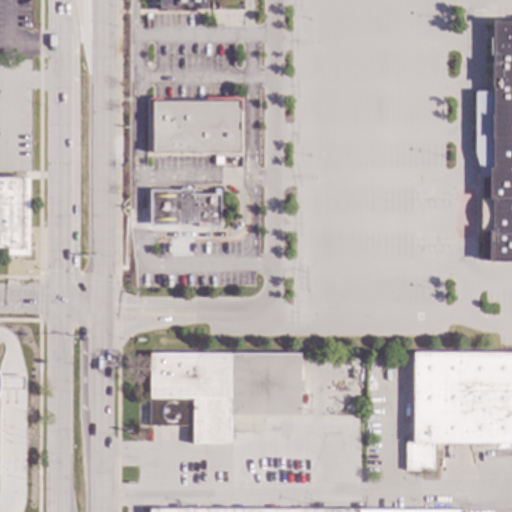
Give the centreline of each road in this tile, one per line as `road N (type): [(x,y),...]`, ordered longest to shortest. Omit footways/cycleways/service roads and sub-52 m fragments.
road 1 (primary): [(100,316),(101,0)]
road 2 (primary): [(60,46),(58,301)]
road 3 (primary): [(58,301),(58,511)]
